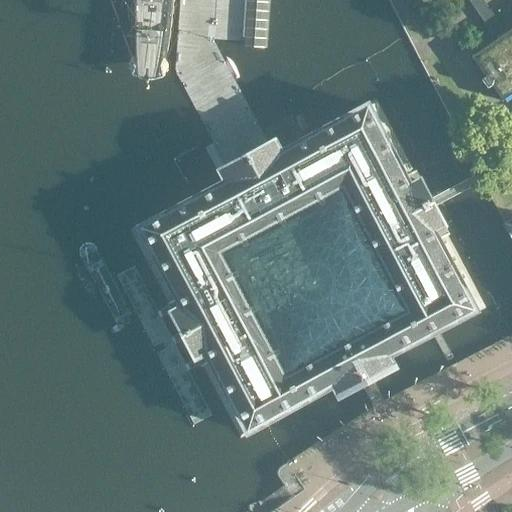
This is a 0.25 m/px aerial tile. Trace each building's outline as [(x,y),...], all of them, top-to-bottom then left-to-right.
[(147,76),(167,68),(170,0),(132,0),(129,68),(147,76)] [(242,0),(240,41),(239,47),(266,49),(269,0),(242,0)] [(482,0),(468,0),(478,14),(496,40),(505,33),(488,7),(482,0)] [(471,57),(484,74),(475,80),(484,92),(492,86),(502,101),(511,94),(511,28),(505,33),(496,40),(471,57)] [(330,387),(335,397),(367,380),(396,365),(391,355),(476,310),(434,231),(443,227),(431,203),(419,182),(411,187),(368,107),(280,153),(274,142),(249,155),(220,170),(226,181),(139,227),(181,308),(172,313),(195,357),(205,352),(247,430),(330,387)] [(511,208),(499,214),(511,239),(511,208)]
